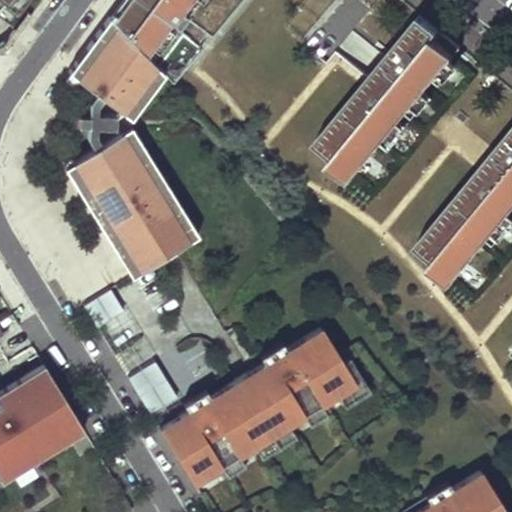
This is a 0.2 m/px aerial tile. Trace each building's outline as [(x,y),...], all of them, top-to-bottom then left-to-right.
[(0,0),(0,16),(17,31),(39,0),(0,0)] [(87,45),(96,53),(77,76),(122,112),(141,88),(149,95),(165,75),(174,83),(203,47),(198,42),(207,31),(212,36),(240,0),(125,0),(113,16),(110,14),(109,16),(87,45)] [(120,0),(110,14),(113,16),(125,0),(120,0)] [(420,14),(414,21),(438,41),(443,34),(420,14)] [(315,141),(356,174),(460,47),(443,34),(438,41),(414,21),(390,49),(396,54),(348,112),(342,108),(315,141)] [(87,45),(69,69),(77,76),(96,53),(87,45)] [(396,54),(390,49),(342,108),(348,112),(396,54)] [(141,88),(122,112),(130,118),(149,95),(141,88)] [(94,125),(112,121),(110,108),(91,112),(94,125)] [(78,114),(77,124),(88,125),(89,115),(78,114)] [(130,125),(121,131),(138,158),(147,153),(130,125)] [(415,244),(456,277),(511,209),(511,126),(501,140),(507,145),(458,204),(453,199),(415,244)] [(138,158),(121,131),(73,161),(89,188),(80,193),(107,238),(116,232),(139,269),(188,240),(165,202),(174,197),(147,153),(138,158)] [(507,145),(501,140),(453,199),(458,204),(507,145)] [(73,161),(64,166),(80,193),(89,188),(73,161)] [(174,197),(165,202),(188,240),(197,234),(174,197)] [(116,232),(107,238),(130,275),(139,269),(116,232)] [(122,309),(109,288),(82,304),(96,326),(122,309)] [(185,449),(202,476),(355,382),(320,325),(286,347),(281,340),(259,354),(263,361),(209,394),(204,387),(182,401),(186,408),(158,426),(176,455),(185,449)] [(184,390),(224,374),(210,343),(171,359),(184,390)] [(149,411),(176,394),(153,357),(125,373),(149,411)] [(0,389),(0,479),(12,473),(30,462),(83,429),(42,363),(0,389)] [(176,455),(192,482),(202,476),(185,449),(176,455)] [(34,469),(30,462),(12,473),(16,480),(34,469)] [(506,511),(479,469),(450,487),(446,480),(423,494),(427,501),(409,511),(506,511)] [(400,508),(402,511),(409,511),(427,501),(423,494),(400,508)]
